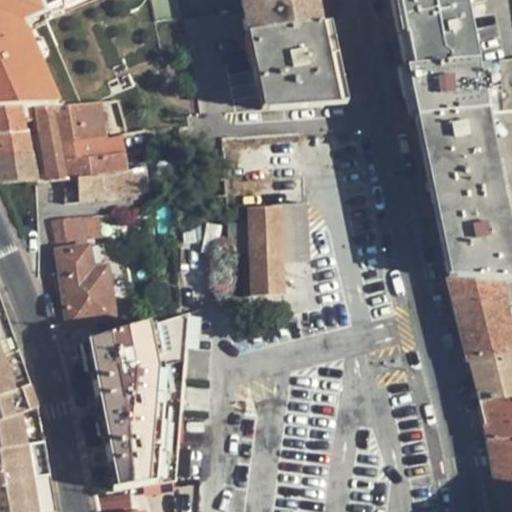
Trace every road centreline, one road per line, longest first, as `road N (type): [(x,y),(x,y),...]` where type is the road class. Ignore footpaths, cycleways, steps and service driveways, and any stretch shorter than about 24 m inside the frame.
road 1 (residential): [(420,324),(241,362),(224,374),(203,511)]
road 2 (residential): [(357,0),(420,324)]
road 3 (residential): [(76,511),(58,411),(0,243)]
road 4 (residential): [(420,324),(460,511)]
